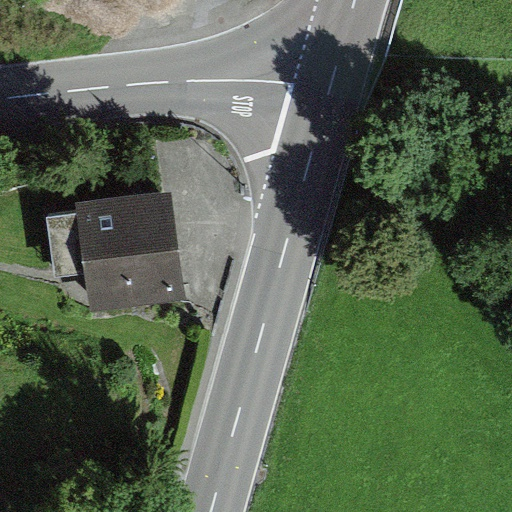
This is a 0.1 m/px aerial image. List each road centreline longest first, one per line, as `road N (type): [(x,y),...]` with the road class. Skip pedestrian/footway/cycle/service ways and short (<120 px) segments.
road 1 (secondary): [(331,91),(216,511)]
road 2 (tertiary): [(0,99),(178,81),(331,91)]
